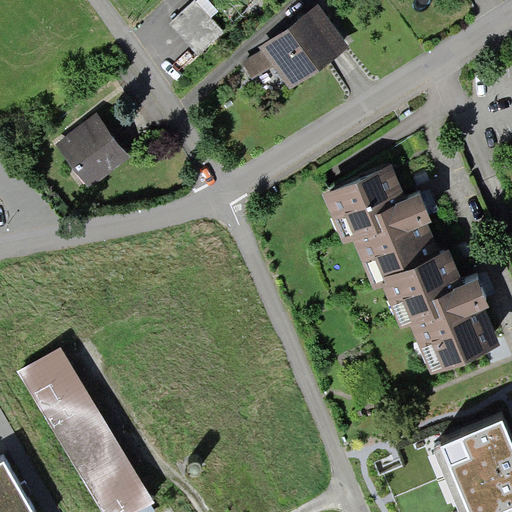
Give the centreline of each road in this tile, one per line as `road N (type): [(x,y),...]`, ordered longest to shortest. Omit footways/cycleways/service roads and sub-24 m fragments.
road 1 (unclassified): [(511,14),(219,197)]
road 2 (residential): [(219,197),(352,511)]
road 3 (residential): [(93,0),(219,197)]
road 4 (unclassified): [(219,197),(0,247)]
road 5 (unknown): [(189,511),(145,452),(84,340)]
